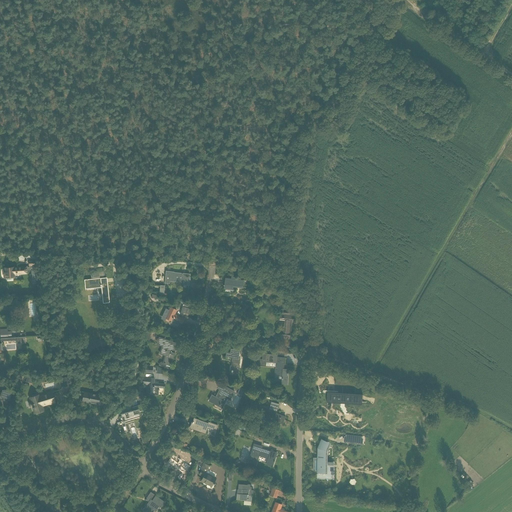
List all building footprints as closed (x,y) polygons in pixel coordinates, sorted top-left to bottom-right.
[(13,280),(13,277),(14,277),(14,274),(19,274),(21,273),(27,273),(27,271),(31,270),(32,284),(39,284),(38,265),(35,266),(35,261),(29,261),(29,267),(13,268),(13,267),(3,268),(4,278),(7,277),(7,281),(13,280)] [(91,279),(84,280),(85,286),(100,284),(100,287),(100,288),(101,287),(103,303),(109,302),(107,277),(105,277),(105,270),(90,272),(91,279)] [(173,272),(166,271),(165,282),(169,282),(169,281),(181,282),(181,284),(188,285),(189,277),(185,276),(182,275),(183,274),(173,273),(173,272)] [(226,278),(224,289),(233,290),(233,286),(243,287),(244,280),(226,278)] [(174,314),(176,310),(170,307),(166,318),(171,321),(172,318),(182,323),(184,319),(174,314)] [(295,314),(280,312),(279,318),(287,319),(285,334),(280,334),(279,340),(290,341),(292,319),(294,319),(295,314)] [(159,338),(157,344),(161,345),(162,344),(163,345),(160,353),(166,355),(164,362),(163,362),(162,362),(161,362),(160,362),(160,363),(159,363),(158,365),(165,368),(166,366),(170,367),(170,365),(173,355),(174,355),(175,354),(175,353),(174,353),(174,352),(177,343),(175,343),(159,338)] [(239,359),(240,350),(231,348),(230,352),(227,352),(226,357),(233,358),(232,364),(234,364),(232,374),(237,375),(240,359),(239,359)] [(257,359),(256,365),(266,366),(266,362),(276,363),(275,376),(275,379),(279,379),(279,376),(283,377),(282,384),(287,384),(288,370),(283,369),(283,368),(284,368),(284,365),(283,365),(284,363),(285,364),(285,358),(277,357),(278,355),(263,353),(263,359),(257,359)] [(143,385),(147,385),(146,394),(153,394),(153,387),(164,388),(164,384),(154,383),(154,378),(143,377),(143,385)] [(229,400),(234,391),(225,386),(223,390),(221,389),(216,397),(212,395),(209,401),(222,408),(225,402),(223,401),(225,397),(229,400)] [(2,389),(1,393),(0,392),(0,403),(5,405),(6,401),(3,400),(4,398),(9,400),(11,392),(2,389)] [(360,390),(325,390),(325,400),(360,400),(360,390)] [(33,407),(35,413),(39,412),(43,410),(42,406),(55,401),(52,392),(38,397),(38,396),(30,398),(33,407)] [(102,405),(104,396),(84,392),(82,401),(102,405)] [(285,417),(276,413),(279,404),(271,402),(267,417),(270,418),(271,417),(274,418),(273,420),(283,424),(285,417)] [(142,427),(139,416),(138,414),(140,414),(137,405),(130,407),(131,411),(120,414),(122,419),(124,418),(125,423),(134,421),(136,428),(142,427)] [(191,426),(190,428),(200,431),(205,433),(207,428),(215,431),(217,425),(208,422),(208,423),(198,420),(194,418),(192,422),(191,426)] [(362,443),(362,436),(346,434),(345,441),(362,443)] [(326,461),(326,450),(329,444),(321,441),(322,439),(321,439),(317,448),(317,457),(317,459),(315,459),(316,457),(313,457),(313,467),(313,470),(317,471),(317,473),(317,479),(334,480),(335,462),(326,461)] [(182,442),(180,447),(193,453),(194,450),(186,446),(187,444),(182,442)] [(273,466),(277,453),(271,451),(271,452),(261,449),(262,446),(254,444),(248,463),(256,465),(259,456),(268,459),(266,464),(273,466)] [(173,455),(166,464),(183,476),(190,468),(173,455)] [(197,463),(196,464),(202,466),(201,469),(202,469),(199,474),(203,476),(201,481),(212,487),(214,484),(215,483),(214,483),(215,480),(216,478),(206,473),(209,466),(203,463),(204,459),(200,458),(199,458),(197,463)] [(242,492),(237,492),(236,500),(251,501),(252,495),(248,494),(249,485),(243,484),(242,492)] [(276,498),(279,490),(273,488),(270,495),(276,498)] [(159,505),(162,507),(165,502),(155,496),(155,495),(150,492),(145,499),(149,502),(143,510),(144,511),(152,511),(155,508),(157,509),(159,505)] [(287,511),(280,509),(282,505),(276,502),(272,511),(287,511)]
